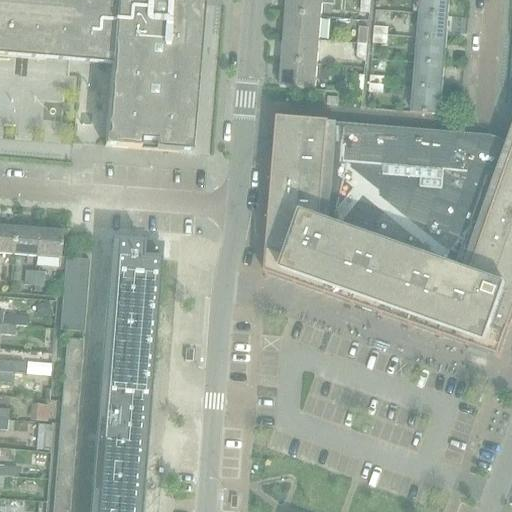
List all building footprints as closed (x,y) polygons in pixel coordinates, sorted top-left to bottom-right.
[(0,0),(0,56),(44,60),(45,49),(52,50),(51,58),(111,63),(104,147),(177,153),(177,151),(189,152),(189,146),(190,146),(202,5),(200,5),(200,0),(0,0)] [(287,0),(287,14),(322,17),(323,0),(287,0)] [(370,0),(361,0),(361,12),(370,13),(370,0)] [(421,0),(421,14),(448,16),(448,0),(421,0)] [(287,14),(285,38),(320,41),(322,17),(287,14)] [(421,14),(419,38),(446,41),(448,16),(421,14)] [(374,26),(374,34),(387,36),(388,27),(374,26)] [(360,27),(358,44),(367,45),(369,27),(360,27)] [(387,36),(374,34),(373,43),(387,44),(387,36)] [(285,38),(283,62),(318,65),(320,41),(285,38)] [(419,38),(417,63),(444,65),(446,41),(419,38)] [(511,320),(511,41),(508,95),(511,95),(511,145),(490,137),(330,124),(330,123),(278,119),(265,275),(499,358),(511,320)] [(367,45),(358,44),(357,60),(366,60),(367,45)] [(283,62),(281,88),(316,90),(318,65),(283,62)] [(417,63),(415,87),(442,89),(444,65),(417,63)] [(356,75),(354,94),(363,94),(365,75),(356,75)] [(370,75),(370,84),(383,85),(384,77),(370,75)] [(383,85),(370,84),(369,92),(383,93),(383,85)] [(442,89),(415,87),(413,112),(440,114),(442,89)] [(0,227),(0,254),(12,255),(14,228),(0,227)] [(14,228),(12,255),(36,257),(37,230),(14,228)] [(37,230),(36,257),(59,259),(62,232),(37,230)] [(118,241),(95,511),(135,511),(145,397),(149,397),(160,259),(155,259),(155,257),(155,255),(154,255),(153,251),(151,248),(151,244),(151,239),(135,238),(135,242),(118,241)] [(89,261),(65,259),(64,271),(88,273),(89,261)] [(23,285),(33,286),(35,271),(25,270),(23,285)] [(35,271),(33,286),(43,287),(45,272),(35,271)] [(88,273),(64,271),(63,283),(87,285),(88,273)] [(87,285),(63,283),(62,295),(86,297),(87,285)] [(86,297),(62,295),(61,307),(85,309),(86,297)] [(85,309),(61,307),(61,319),(84,321),(85,309)] [(0,325),(15,327),(15,326),(28,327),(29,316),(2,314),(2,313),(0,312),(0,325)] [(84,321),(61,319),(60,331),(83,333),(84,321)] [(15,327),(0,325),(0,327),(0,333),(14,335),(15,327)] [(67,340),(52,511),(68,511),(83,341),(67,340)] [(0,372),(11,374),(12,363),(0,362),(0,372)] [(11,374),(0,372),(0,383),(10,384),(11,374)] [(0,419),(8,421),(9,410),(0,409),(0,419)] [(50,451),(52,425),(38,424),(35,450),(50,451)] [(0,476),(3,477),(16,478),(17,468),(0,466),(0,476)]
